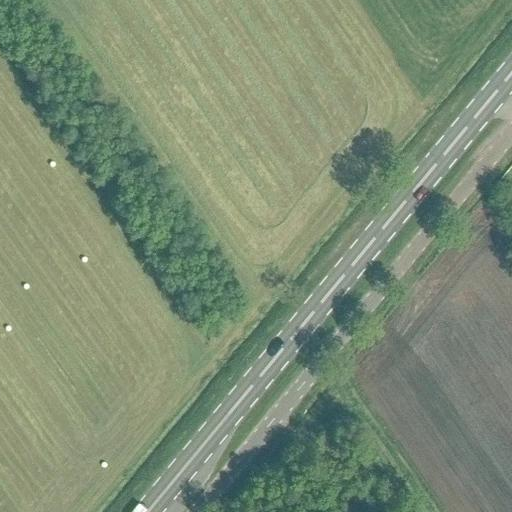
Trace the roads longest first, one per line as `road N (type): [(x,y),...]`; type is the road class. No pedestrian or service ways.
road 1 (primary): [(148,511),(492,96)]
road 2 (unclassified): [(198,511),(511,133)]
